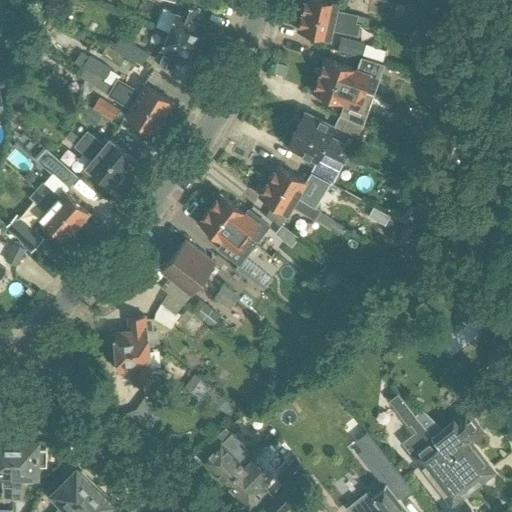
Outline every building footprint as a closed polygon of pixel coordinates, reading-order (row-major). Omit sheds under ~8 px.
[(304,0),(302,12),(358,25),(360,17),(336,11),(338,2),(330,0),(304,0)] [(436,0),(435,10),(452,13),(454,0),(436,0)] [(199,44),(207,26),(193,20),(198,8),(182,1),(177,14),(176,13),(169,31),(199,44)] [(356,33),(358,25),(302,12),(298,30),(330,38),(332,28),(356,33)] [(192,62),(199,44),(169,31),(161,49),(162,49),(157,61),(173,68),(178,56),(192,62)] [(360,56),(361,57),(365,43),(341,37),(337,51),(360,56)] [(113,50),(142,65),(148,53),(119,38),(113,50)] [(41,51),(27,43),(20,55),(33,63),(41,51)] [(380,75),(384,64),(361,57),(360,56),(355,68),(325,58),(319,75),(368,92),(372,94),(379,74),(380,75)] [(104,82),(105,80),(83,66),(77,75),(109,94),(113,86),(104,82)] [(344,103),(347,94),(379,105),(381,97),(372,94),(368,92),(319,75),(313,92),(344,103)] [(144,84),(139,92),(118,79),(113,86),(163,116),(173,101),(144,84)] [(154,132),(163,116),(113,86),(109,94),(130,107),(125,115),(154,132)] [(19,111),(28,101),(19,94),(10,105),(19,111)] [(118,109),(99,98),(93,108),(102,114),(112,120),(118,109)] [(93,108),(86,104),(79,115),(94,125),(102,114),(93,108)] [(359,160),(363,152),(352,147),(330,136),(334,126),(305,111),(296,129),(359,160)] [(360,139),(366,127),(340,115),(334,126),(360,139)] [(104,144),(85,127),(78,135),(79,136),(123,173),(136,158),(110,136),(104,144)] [(359,160),(296,129),(287,146),(317,161),(322,151),(355,168),(359,160)] [(112,186),(119,177),(123,173),(79,136),(78,135),(74,141),(93,157),(87,164),(112,186)] [(68,187),(77,177),(45,150),(37,160),(68,187)] [(331,218),(336,210),(322,202),(302,189),(306,181),(278,164),(268,180),(318,209),(331,218)] [(65,190),(58,197),(40,180),(33,187),(36,190),(77,225),(90,212),(65,190)] [(318,209),(268,180),(259,195),(287,212),(292,204),(314,217),(339,233),(343,225),(331,218),(318,209)] [(400,189),(399,185),(396,183),(392,184),(391,188),(391,191),(394,193),(398,192),(400,189)] [(31,196),(36,200),(25,213),(38,223),(42,219),(65,239),(77,225),(36,190),(31,196)] [(236,227),(252,239),(266,222),(248,208),(246,212),(221,192),(210,207),(225,218),(236,227)] [(392,247),(410,256),(434,210),(416,201),(392,247)] [(250,242),(253,244),(255,242),(252,239),(236,227),(225,218),(210,207),(198,221),(224,241),(230,234),(246,246),(250,242)] [(382,212),(373,207),(368,216),(377,221),(382,212)] [(24,246),(32,252),(34,249),(44,238),(17,215),(7,226),(17,235),(24,246)] [(377,235),(373,243),(387,251),(391,244),(377,235)] [(191,293),(216,261),(186,238),(161,269),(191,293)] [(26,249),(13,242),(4,260),(16,266),(26,249)] [(366,287),(377,296),(385,286),(374,277),(366,287)] [(224,304),(234,291),(224,283),(214,297),(224,304)] [(377,300),(363,288),(342,311),(356,324),(377,300)] [(221,315),(200,299),(191,311),(212,326),(221,315)] [(397,315),(387,304),(358,329),(368,341),(397,315)] [(342,314),(323,332),(333,343),(352,325),(342,314)] [(116,351),(148,347),(147,328),(146,328),(145,315),(127,317),(129,330),(114,331),(116,351)] [(341,355),(360,339),(350,328),(332,344),(341,355)] [(148,347),(116,351),(118,370),(132,369),(133,382),(150,380),(149,367),(150,367),(148,347)] [(482,431),(470,415),(482,406),(464,373),(454,379),(469,407),(442,428),(422,409),(415,415),(433,436),(470,483),(477,478),(482,479),(487,477),(490,472),(490,467),(470,441),(482,431)] [(191,392),(201,379),(194,374),(184,387),(191,392)] [(433,436),(415,415),(398,393),(389,400),(408,425),(411,424),(416,430),(403,441),(412,452),(449,500),(454,501),(459,498),(463,494),(463,489),(470,483),(433,436)] [(154,423),(163,411),(145,397),(136,409),(154,423)] [(221,443),(204,460),(225,482),(250,458),(253,454),(242,443),(246,439),(238,430),(233,435),(231,433),(221,443)] [(2,499),(12,499),(12,485),(13,475),(12,475),(13,440),(0,439),(0,474),(2,475),(2,499)] [(13,475),(12,485),(22,485),(22,476),(37,476),(38,464),(46,465),(46,449),(38,449),(38,441),(13,440),(12,475),(13,475)] [(366,456),(393,488),(405,478),(380,446),(366,456)] [(304,466),(296,456),(280,472),(287,480),(304,466)] [(225,482),(248,504),(249,506),(266,489),(263,486),(271,478),(250,458),(225,482)] [(68,511),(69,511),(94,486),(76,469),(52,494),(62,504),(54,511),(68,511)] [(265,505),(271,511),(285,511),(305,493),(291,479),(265,505)] [(12,485),(12,499),(22,500),(22,485),(12,485)] [(384,511),(405,511),(385,485),(372,496),(384,511)] [(102,511),(111,503),(94,486),(69,511),(68,511),(102,511)]
